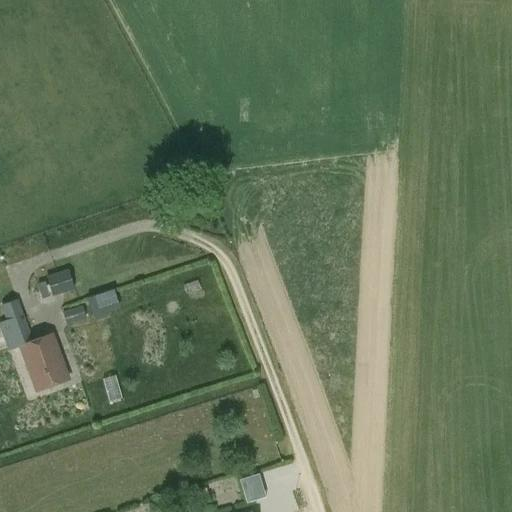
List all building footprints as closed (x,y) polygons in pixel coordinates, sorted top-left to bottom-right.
[(36,280),(42,299),(76,289),(71,270),(36,280)] [(93,317),(121,310),(115,289),(88,297),(93,317)] [(52,338),(33,344),(17,300),(0,306),(5,321),(0,322),(0,330),(8,353),(21,348),(37,393),(67,383),(52,338)] [(65,323),(85,319),(82,303),(62,307),(65,323)] [(206,488),(197,490),(199,498),(208,497),(206,488)]
